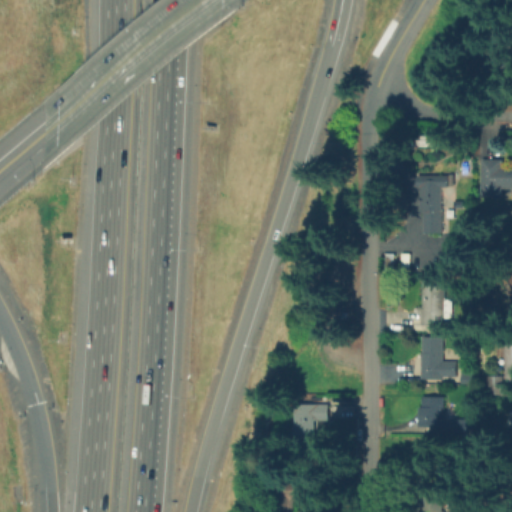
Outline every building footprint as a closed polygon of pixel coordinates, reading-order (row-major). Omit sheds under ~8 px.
[(502,48),(502,57),(511,57),(511,77),(485,77),(485,48),(502,48)] [(421,149),(421,137),(441,137),(441,149),(421,149)] [(511,198),(485,198),(486,163),(507,163),(507,169),(511,169),(511,198)] [(445,188),(444,236),(426,236),(426,188),(419,188),(420,177),(452,177),(452,188),(445,188)] [(396,258),(396,272),(386,272),(386,258),(396,258)] [(451,282),(450,306),(454,306),(454,328),(425,327),(425,282),(451,282)] [(460,353),(460,337),(472,337),(472,353),(460,353)] [(447,340),(447,363),(459,363),(459,381),(424,381),(425,340),(447,340)] [(511,398),(490,398),(490,378),(505,378),(505,382),(507,382),(507,345),(511,345),(511,398)] [(422,427),(422,396),(445,396),(445,427),(422,427)] [(318,450),(297,450),(297,406),(331,406),(331,422),(319,422),(318,450)] [(451,434),(451,420),(469,420),(469,435),(451,434)] [(296,511),(275,511),(275,487),(302,487),(302,507),(297,507),(296,511)] [(452,511),(421,511),(421,490),(453,490),(452,511)]
